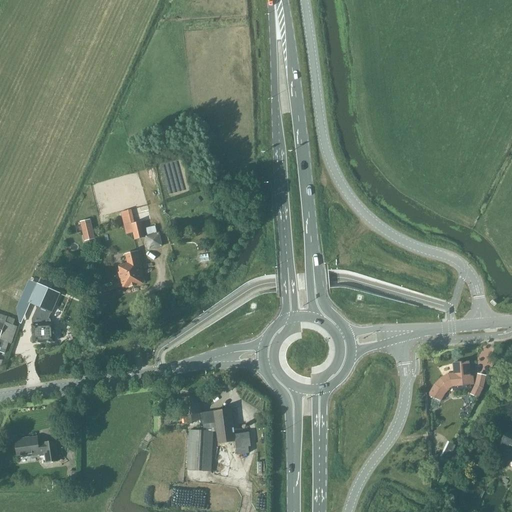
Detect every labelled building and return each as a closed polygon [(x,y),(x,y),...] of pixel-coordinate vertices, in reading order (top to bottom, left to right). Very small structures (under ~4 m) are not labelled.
[(128,211),(121,212),(126,235),(133,233),(131,224),(128,211)] [(90,219),(80,222),(83,236),(93,233),(90,219)] [(134,223),(131,224),(133,233),(135,240),(145,238),(141,222),(134,223)] [(147,248),(159,246),(156,224),(144,226),(147,248)] [(119,272),(118,272),(122,289),(145,284),(137,252),(125,254),(127,263),(118,265),(119,272)] [(42,273),(37,284),(59,293),(63,282),(42,273)] [(37,284),(29,303),(30,303),(38,307),(32,320),(33,325),(32,325),(33,344),(34,343),(54,342),(53,324),(50,324),(50,320),(48,318),(51,313),(60,294),(59,293),(37,284)] [(0,352),(4,354),(8,343),(14,325),(13,325),(15,320),(0,314),(0,336),(0,337),(0,352)] [(432,389),(429,393),(430,396),(441,400),(444,393),(448,389),(447,389),(452,386),(453,391),(469,390),(471,385),(473,385),(473,377),(470,377),(468,362),(453,363),(454,374),(448,374),(441,379),(435,386),(432,390),(432,389)] [(475,385),(471,394),(478,398),(483,388),(485,376),(478,374),(475,385)] [(201,420),(201,425),(203,424),(203,431),(189,430),(187,470),(211,471),(213,431),(216,431),(217,444),(235,442),(236,449),(237,455),(249,453),(248,447),(250,447),(249,433),(234,435),(231,409),(200,413),(199,405),(198,405),(197,397),(181,399),(182,407),(180,407),(181,416),(183,416),(184,424),(191,423),(191,421),(201,420)] [(511,428),(509,427),(500,444),(511,449),(511,457),(511,460),(511,428)] [(38,438),(15,441),(17,457),(39,454),(39,455),(45,455),(46,463),(58,461),(55,441),(43,443),(44,444),(39,445),(38,438)]
